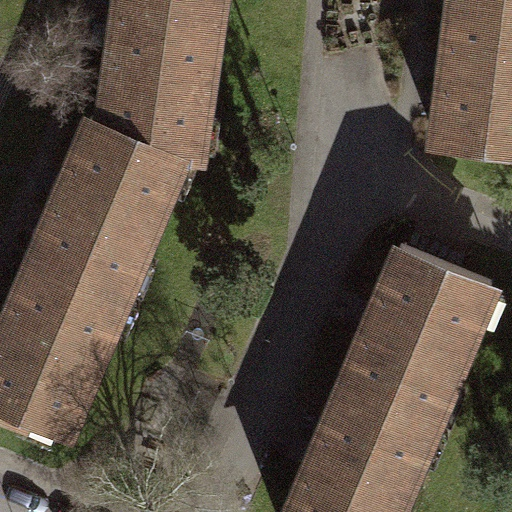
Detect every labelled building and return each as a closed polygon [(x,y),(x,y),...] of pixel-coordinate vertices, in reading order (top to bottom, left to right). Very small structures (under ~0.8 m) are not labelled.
[(121,0),(105,119),(183,151),(197,157),(219,0),(121,0)] [(511,150),(511,0),(455,0),(437,141),(511,150)] [(124,291),(183,151),(105,119),(92,114),(34,253),(124,291)] [(433,420),(493,279),(402,241),(343,383),(433,420)] [(66,430),(124,291),(34,253),(0,333),(0,410),(21,419),(24,413),(66,430)] [(395,511),(433,420),(343,383),(289,511),(395,511)]
